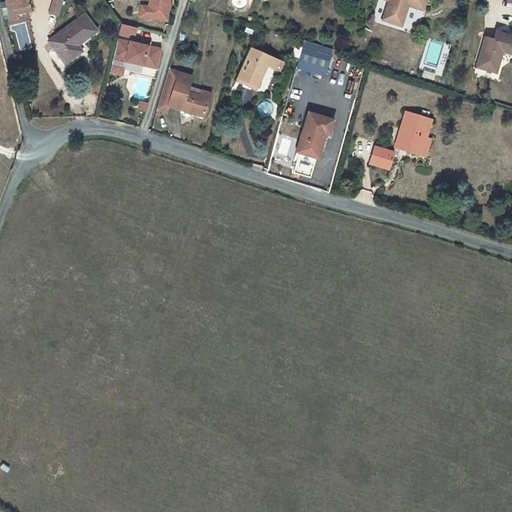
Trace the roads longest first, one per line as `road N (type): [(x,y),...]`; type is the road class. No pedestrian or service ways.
road 1 (unclassified): [(24,158),(65,133),(115,132),(511,254)]
road 2 (unknown): [(140,138),(184,0)]
